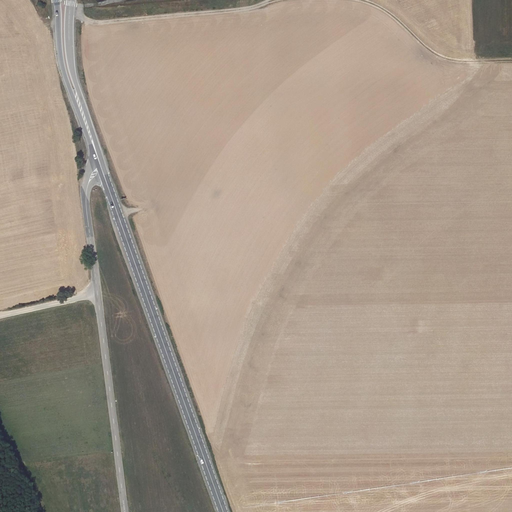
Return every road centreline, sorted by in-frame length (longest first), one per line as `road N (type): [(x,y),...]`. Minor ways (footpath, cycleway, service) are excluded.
road 1 (secondary): [(223,511),(100,166)]
road 2 (unclassified): [(125,511),(98,292)]
road 3 (track): [(70,3),(98,20),(268,0)]
road 4 (secondary): [(56,0),(61,58),(88,133)]
road 5 (secondary): [(88,133),(69,56),(71,0)]
road 6 (unclassified): [(98,292),(85,204),(100,166)]
road 7 (track): [(366,0),(430,51),(470,61)]
